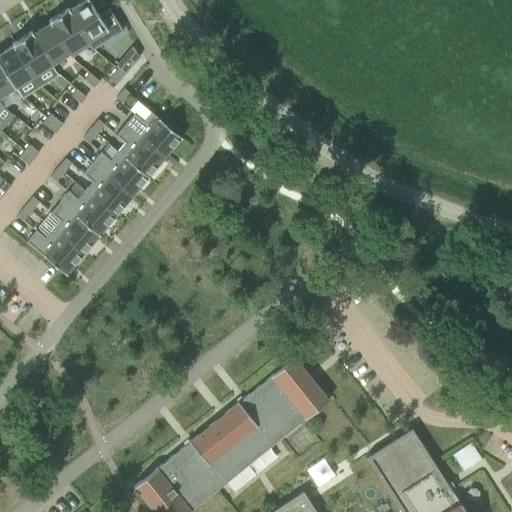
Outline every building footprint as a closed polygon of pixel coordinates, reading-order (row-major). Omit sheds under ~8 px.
[(69,9),(68,10),(90,45),(89,45),(91,47),(92,49),(93,49),(122,30),(109,9),(102,13),(99,15),(89,0),(83,0),(73,7),(69,9)] [(49,20),(48,20),(49,22),(50,21),(69,52),(68,53),(70,56),(71,57),(72,56),(89,45),(90,45),(68,10),(69,9),(68,8),(67,8),(49,20)] [(32,32),(31,33),(51,64),(68,53),(69,52),(50,21),(49,22),(35,31),(32,32)] [(12,43),(11,43),(12,45),(13,45),(32,75),(51,64),(31,33),(32,32),(31,31),(30,31),(15,41),(12,43)] [(0,64),(14,88),(15,87),(15,86),(32,75),(13,45),(12,45),(0,52),(0,64)] [(122,60),(116,67),(117,69),(124,74),(130,67),(122,60)] [(0,95),(12,88),(13,87),(14,88),(0,64),(0,95)] [(117,69),(110,78),(113,81),(116,83),(124,74),(117,69)] [(87,76),(84,79),(89,83),(92,85),(94,87),(99,81),(97,79),(90,73),(87,76)] [(124,88),(116,97),(119,100),(122,102),(130,93),(124,88)] [(76,89),(71,95),(80,103),(85,96),(76,89)] [(134,113),(124,124),(164,157),(166,155),(180,138),(181,138),(182,137),(158,117),(151,111),(143,120),(134,113)] [(50,113),(42,122),(49,128),(56,118),(50,113)] [(56,118),(49,128),(55,133),(63,124),(56,118)] [(98,119),(90,128),(96,133),(104,124),(99,119),(98,119)] [(124,124),(115,134),(118,137),(124,142),(120,148),(117,151),(148,177),(149,176),(148,176),(164,157),(124,124)] [(90,128),(82,137),(89,142),(94,136),(96,133),(90,128)] [(29,144),(24,151),(33,158),(39,152),(29,144)] [(24,151),(19,156),(28,164),(33,158),(24,151)] [(99,153),(92,163),(131,196),(147,177),(148,177),(117,151),(110,159),(105,155),(101,151),(99,153)] [(65,157),(57,167),(64,172),(69,166),(71,163),(65,158),(65,157)] [(92,163),(83,173),(86,176),(92,181),(84,190),(115,215),(131,196),(92,163)] [(57,167),(50,176),(56,181),(64,172),(57,167)] [(1,178),(0,178),(0,187),(5,192),(10,186),(1,178)] [(68,190),(59,201),(99,235),(100,234),(99,234),(108,223),(115,215),(84,190),(82,193),(77,198),(70,192),(68,190)] [(27,203),(25,205),(31,211),(33,208),(39,201),(33,196),(32,196),(27,203)] [(59,201),(50,212),(59,220),(52,229),(82,254),(91,243),(98,235),(99,236),(99,235),(59,201)] [(25,205),(17,215),(20,217),(23,220),(31,211),(25,205)] [(36,229),(26,241),(29,243),(66,275),(67,273),(82,254),(52,229),(51,230),(45,237),(37,230),(36,229)] [(188,511),(278,439),(329,399),(328,398),(327,398),(294,357),(295,357),(294,356),(270,375),(270,376),(157,467),(132,487),(133,488),(134,487),(153,511),(188,511)] [(465,511),(460,503),(460,504),(411,427),(366,457),(401,511),(316,511),(302,491),(269,511),(465,511)] [(463,471),(470,467),(476,463),(482,459),(471,442),(452,454),(463,471)]
